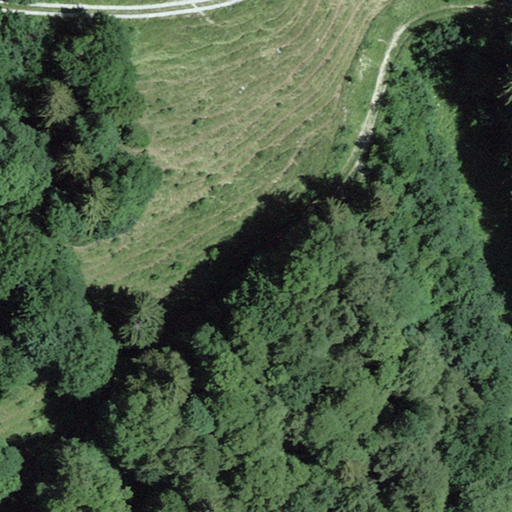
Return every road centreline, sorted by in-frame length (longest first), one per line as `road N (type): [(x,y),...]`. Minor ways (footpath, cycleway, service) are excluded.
road 1 (track): [(511,4),(415,23),(400,39),(356,159),(312,214),(142,359),(0,500)]
road 2 (track): [(230,0),(184,14),(0,14)]
